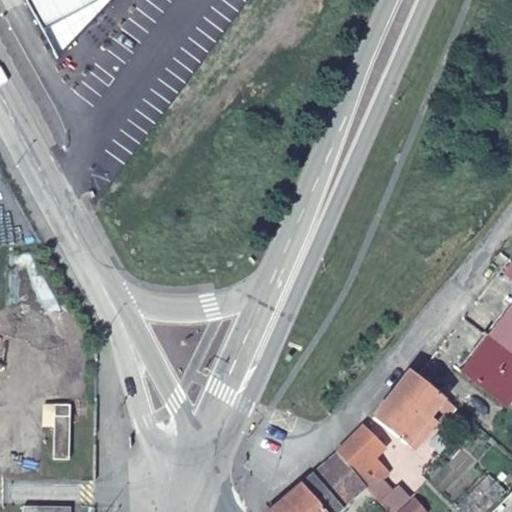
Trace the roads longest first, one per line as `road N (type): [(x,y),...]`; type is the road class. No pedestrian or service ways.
road 1 (secondary): [(415,0),(293,279)]
road 2 (residential): [(511,209),(319,438)]
road 3 (secondary): [(293,279),(203,510)]
road 4 (unclassified): [(203,510),(166,414),(100,285)]
road 5 (unclassified): [(100,285),(0,93)]
road 6 (unclassified): [(100,285),(195,308),(242,302),(293,279)]
